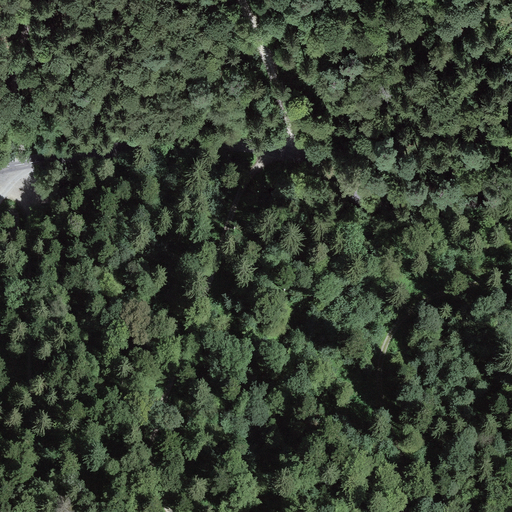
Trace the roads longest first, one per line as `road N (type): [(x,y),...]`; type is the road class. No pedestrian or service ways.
road 1 (tertiary): [(511,231),(386,208),(341,188),(294,150),(193,144),(0,166)]
road 2 (track): [(171,511),(158,486),(153,433),(164,394),(239,191),(259,160),(294,150)]
road 3 (track): [(22,162),(32,511)]
road 4 (track): [(511,275),(430,296),(394,321),(377,360),(404,511)]
road 5 (track): [(22,162),(12,89),(28,0)]
road 6 (track): [(241,0),(282,98),(294,150)]
